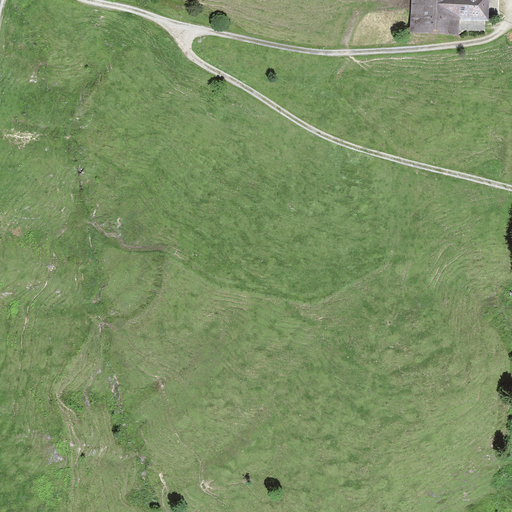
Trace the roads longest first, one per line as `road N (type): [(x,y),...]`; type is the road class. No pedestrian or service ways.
road 1 (track): [(511,188),(334,143),(189,55),(142,14),(84,0)]
road 2 (track): [(511,25),(475,43),(310,51),(142,14)]
